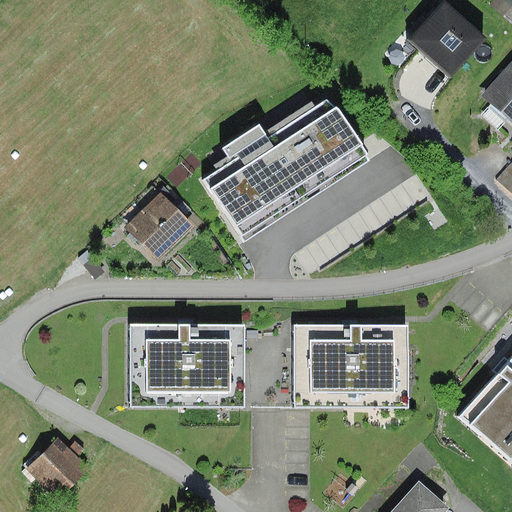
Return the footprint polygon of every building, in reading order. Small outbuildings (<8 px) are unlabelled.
[(478,37),(446,10),(415,45),(448,73),(478,37)] [(511,69),(484,99),(511,124),(511,69)] [(360,147),(330,100),(270,139),(262,128),(228,151),(236,163),(210,180),(240,226),(360,147)] [(511,160),(489,183),(509,202),(511,198),(511,160)] [(163,190),(129,227),(160,257),(195,220),(163,190)] [(88,251),(79,258),(95,279),(104,272),(88,251)] [(243,326),(130,325),(130,405),(242,406),(243,326)] [(406,328),(294,326),(293,406),(405,407),(406,328)] [(511,363),(461,419),(511,465),(511,363)] [(57,436),(25,467),(56,499),(88,468),(57,436)] [(419,484),(393,511),(445,511),(448,510),(419,484)]
